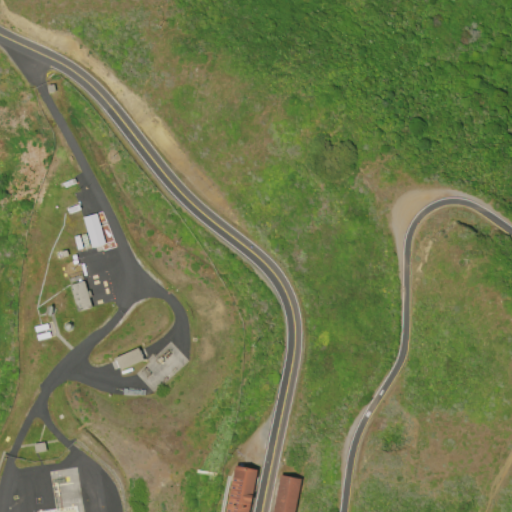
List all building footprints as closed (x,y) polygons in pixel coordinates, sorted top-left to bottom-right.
[(85,222),(97,218),(105,245),(93,249),(85,222)] [(82,281),(90,307),(76,311),(69,285),(82,281)] [(63,328),(67,332),(72,330),(72,324),(67,321),(63,322),(63,328)] [(46,324),(47,328),(35,332),(33,327),(46,324)] [(49,331),(50,336),(37,340),(36,335),(49,331)] [(115,360),(140,351),(144,362),(119,372),(115,360)] [(34,446),(44,445),(45,452),(35,454),(34,446)] [(227,511),(236,466),(258,470),(250,511),(227,511)] [(275,511),(283,477),(301,481),(295,511),(275,511)]
